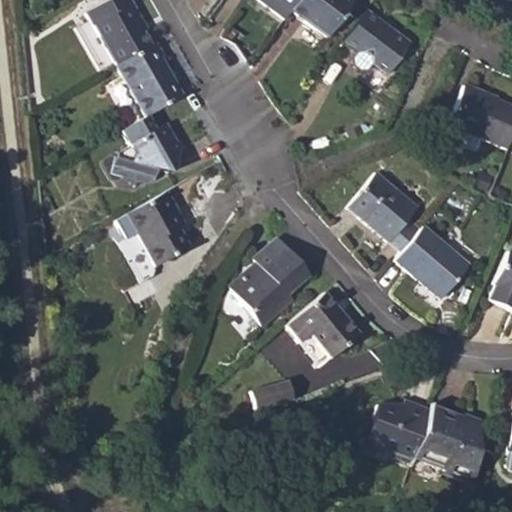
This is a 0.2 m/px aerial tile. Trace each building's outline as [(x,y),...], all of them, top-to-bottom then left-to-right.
[(93,29),(114,68),(149,48),(142,36),(148,32),(129,0),(115,0),(101,8),(108,21),(93,29)] [(295,10),(303,0),(265,0),(289,18),(295,10)] [(303,0),(295,10),(332,39),(361,1),(359,0),(303,0)] [(377,61),(394,74),(419,41),(374,8),(349,40),(362,50),(368,47),(378,55),(377,61)] [(114,68),(143,121),(147,119),(180,102),(160,65),(164,63),(154,45),(149,48),(114,68)] [(484,138),(506,147),(511,132),(511,103),(464,82),(446,122),(484,138)] [(154,131),(147,119),(143,121),(120,134),(127,149),(114,156),(107,175),(120,180),(132,173),(151,180),(155,171),(166,175),(171,172),(181,144),(174,141),(156,136),(154,131)] [(166,125),(154,131),(156,136),(174,141),(166,125)] [(484,138),(456,126),(450,139),(478,151),(484,138)] [(340,206),(381,242),(412,209),(370,172),(340,206)] [(123,219),(150,271),(186,251),(175,231),(177,230),(171,218),(174,215),(164,196),(123,219)] [(387,262),(432,302),(461,270),(415,229),(387,262)] [(249,265),(234,278),(238,282),(224,293),(254,329),(283,306),(278,299),(304,278),(273,241),(247,262),(249,265)] [(484,304),(509,315),(511,307),(511,258),(502,254),(486,287),(490,289),(484,304)] [(220,289),(224,293),(238,282),(234,278),(220,289)] [(281,328),(293,344),(303,335),(320,356),(349,332),(319,296),(281,328)] [(310,365),(320,356),(303,335),(293,344),(310,365)] [(283,380),(244,391),(250,410),(288,399),(283,380)] [(511,399),(505,398),(497,449),(511,450),(511,399)] [(379,462),(399,469),(403,459),(420,413),(421,411),(396,401),(393,410),(386,411),(382,409),(376,412),(367,408),(357,434),(361,443),(368,446),(372,455),(379,458),(379,462)] [(433,475),(462,486),(471,429),(454,423),(453,426),(420,413),(403,459),(435,471),(433,475)] [(511,460),(511,450),(497,449),(496,458),(511,460)]
